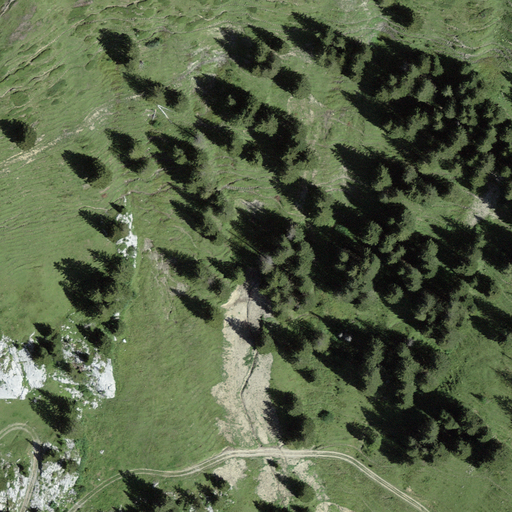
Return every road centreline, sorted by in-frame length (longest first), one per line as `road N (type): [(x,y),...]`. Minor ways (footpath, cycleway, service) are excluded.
road 1 (track): [(424,511),(345,457),(323,454),(232,454),(185,475),(125,476),(76,511)]
road 2 (track): [(26,511),(41,437),(16,426),(0,438)]
